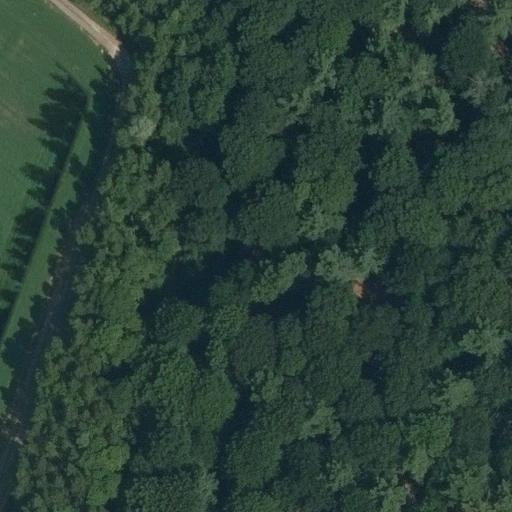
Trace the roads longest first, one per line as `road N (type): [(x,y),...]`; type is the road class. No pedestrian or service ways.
road 1 (track): [(0,497),(133,83),(116,53),(55,0)]
road 2 (track): [(129,511),(221,0)]
